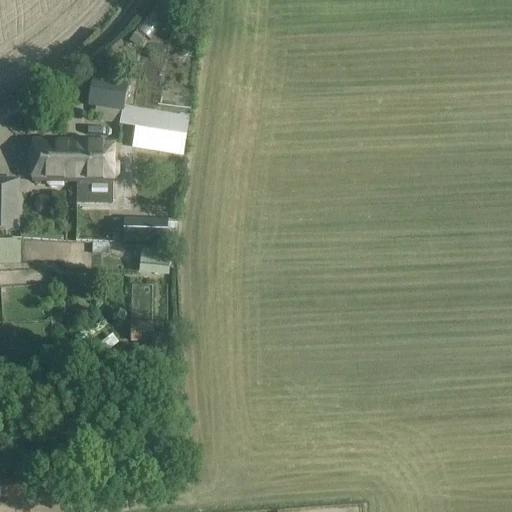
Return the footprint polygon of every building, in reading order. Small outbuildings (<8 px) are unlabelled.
[(127,87),(92,81),(87,109),(123,114),(127,87)] [(189,119),(138,111),(131,150),(182,159),(188,123),(189,119)] [(62,183),(75,184),(76,143),(33,142),(32,183),(46,183),(46,185),(48,188),(62,188),(62,183)] [(115,144),(76,143),(75,184),(114,184),(115,144)] [(20,181),(0,181),(0,232),(19,233),(20,181)] [(177,247),(178,222),(123,220),(123,221),(112,221),(112,243),(167,246),(177,247)] [(171,254),(141,251),(139,275),(168,278),(171,254)] [(153,343),(153,324),(129,325),(130,344),(153,343)] [(0,501),(42,498),(40,474),(23,476),(24,479),(0,480),(0,501)]
